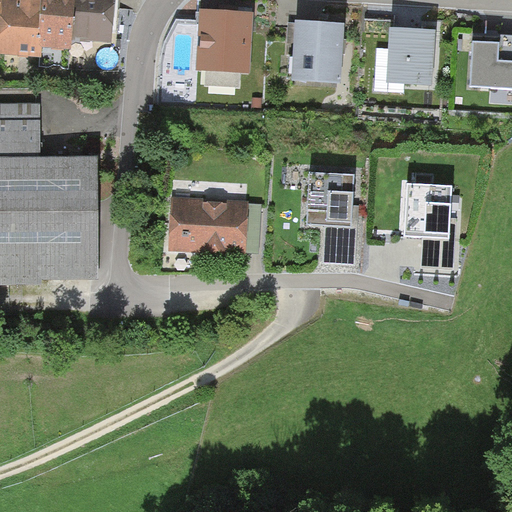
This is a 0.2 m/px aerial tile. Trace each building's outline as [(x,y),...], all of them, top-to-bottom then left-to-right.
[(44,0),(1,0),(2,59),(45,59),(45,50),(44,0)] [(44,0),(45,50),(81,49),(81,44),(80,0),(44,0)] [(117,0),(80,0),(81,44),(118,44),(117,0)] [(247,19),(203,15),(198,67),(242,71),(247,19)] [(340,29),(299,26),(295,77),(337,80),(340,29)] [(433,36),(392,34),(390,81),(432,83),(433,36)] [(495,45),(472,44),(469,88),(511,90),(511,63),(495,63),(495,45)] [(45,161),(45,110),(0,110),(0,279),(98,280),(98,160),(45,161)] [(355,178),(310,175),(307,226),(325,227),(352,229),(352,223),(353,206),(354,195),(355,178)] [(453,188),(407,186),(404,238),(422,239),(450,240),(450,235),(451,219),(452,206),(453,188)] [(248,205),(173,201),(170,253),(199,254),(198,259),(211,259),(230,260),(230,256),(245,257),(245,253),(248,205)] [(261,205),(248,205),(245,253),(259,255),(261,205)] [(359,206),(353,206),(352,229),(325,227),(322,256),(356,258),(359,206)] [(457,219),(451,219),(450,240),(422,239),(420,268),(454,270),(457,219)]
